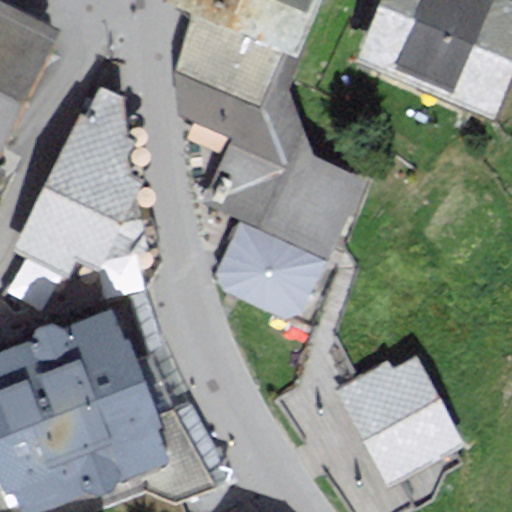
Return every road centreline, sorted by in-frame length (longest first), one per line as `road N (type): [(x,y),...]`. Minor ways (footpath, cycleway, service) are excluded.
road 1 (residential): [(134,0),(132,47),(158,212),(246,445),(298,511)]
road 2 (residential): [(88,25),(0,227)]
